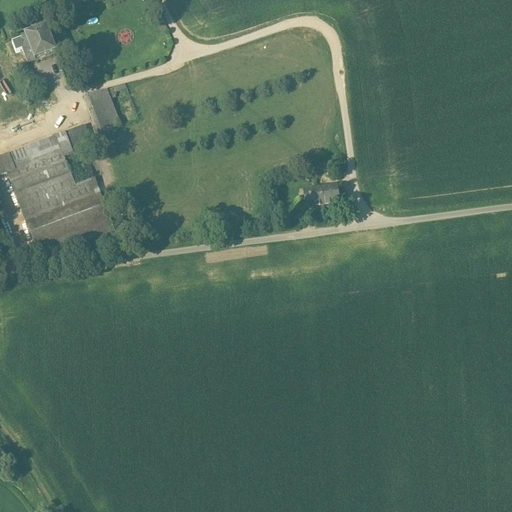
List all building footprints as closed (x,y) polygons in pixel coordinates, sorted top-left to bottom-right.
[(46,30),(25,39),(30,52),(35,64),(56,56),(46,30)] [(23,43),(13,47),(17,57),(23,55),(30,52),(25,39),(22,41),(23,43)] [(30,52),(23,55),(25,59),(28,67),(35,64),(30,52)] [(117,98),(116,93),(126,89),(125,85),(108,90),(111,100),(117,98)] [(107,92),(84,99),(98,136),(121,128),(107,92)] [(85,128),(65,135),(73,155),(92,147),(85,128)] [(65,135),(56,139),(60,150),(63,158),(64,158),(73,155),(65,135)] [(12,136),(0,141),(0,147),(14,141),(12,136)] [(56,139),(9,157),(13,168),(60,150),(56,139)] [(60,150),(13,168),(15,172),(7,175),(35,249),(110,220),(95,182),(76,189),(64,158),(63,158),(60,150)] [(9,157),(0,160),(0,177),(7,175),(15,172),(13,168),(9,157)] [(88,164),(80,167),(85,179),(93,176),(88,164)] [(337,188),(303,193),(306,212),(340,207),(337,188)] [(128,196),(121,199),(128,217),(135,215),(128,196)] [(110,220),(35,249),(40,260),(114,231),(110,220)]
